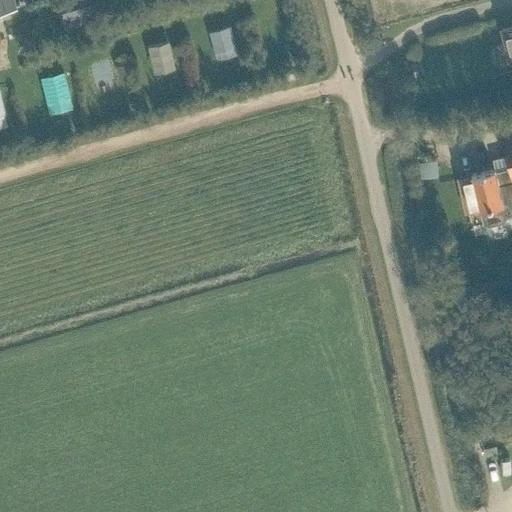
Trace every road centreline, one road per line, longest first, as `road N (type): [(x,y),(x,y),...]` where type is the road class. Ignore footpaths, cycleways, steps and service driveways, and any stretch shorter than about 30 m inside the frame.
road 1 (unclassified): [(446,511),(328,0)]
road 2 (track): [(348,86),(271,99),(0,177)]
